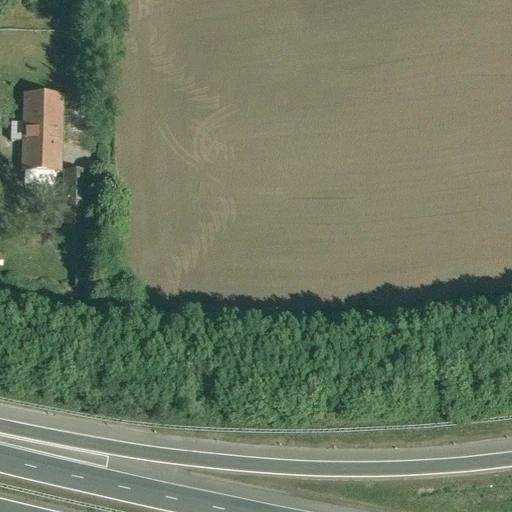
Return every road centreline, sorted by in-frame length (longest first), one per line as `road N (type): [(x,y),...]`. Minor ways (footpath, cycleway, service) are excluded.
road 1 (motorway): [(511,459),(322,470),(0,429)]
road 2 (motorway): [(241,511),(0,458)]
